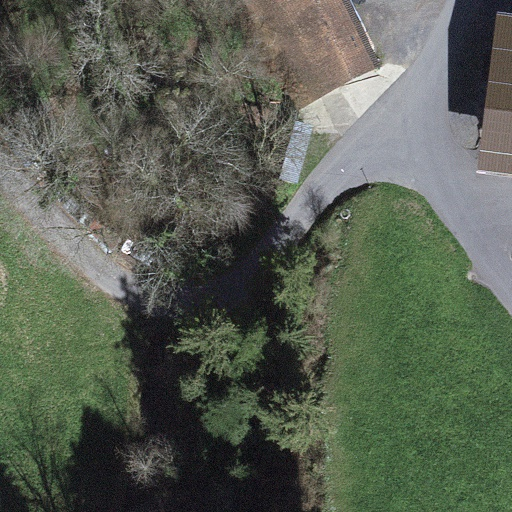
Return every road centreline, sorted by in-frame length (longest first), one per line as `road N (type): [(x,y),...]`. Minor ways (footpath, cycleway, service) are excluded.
road 1 (track): [(473,0),(394,130),(221,288),(167,290),(102,275),(0,175)]
road 2 (track): [(394,130),(511,282)]
